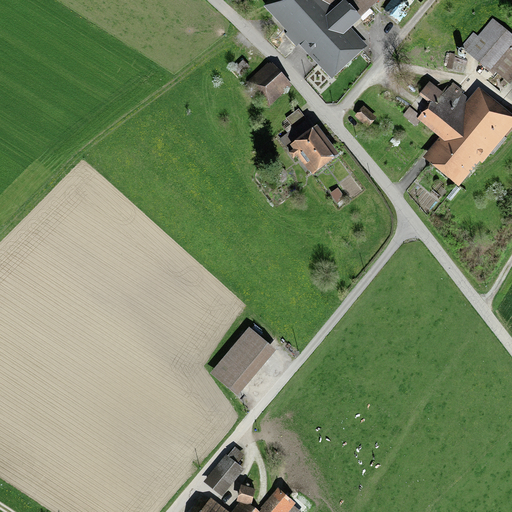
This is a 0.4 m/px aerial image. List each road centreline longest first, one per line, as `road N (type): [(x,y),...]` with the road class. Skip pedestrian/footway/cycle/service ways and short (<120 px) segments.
road 1 (unclassified): [(174,511),(415,222)]
road 2 (track): [(0,235),(77,156),(245,29)]
road 3 (unclassified): [(211,0),(331,119),(415,222)]
road 4 (unclassified): [(415,222),(511,350)]
road 5 (track): [(331,119),(435,0)]
